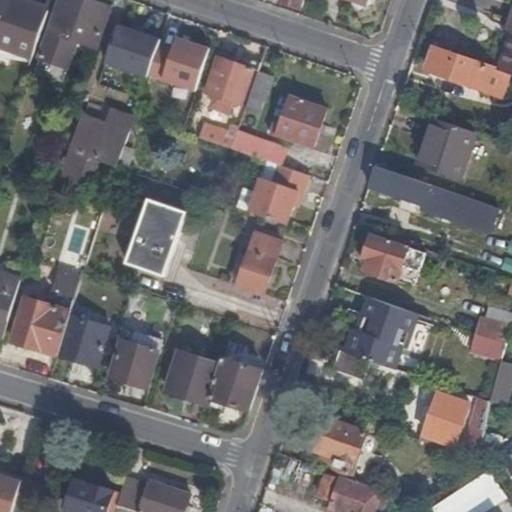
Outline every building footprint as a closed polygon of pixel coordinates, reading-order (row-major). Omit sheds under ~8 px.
[(49,13),(11,0),(0,0),(0,57),(5,59),(8,49),(34,59),(49,13)] [(96,52),(111,8),(87,0),(85,0),(82,9),(60,2),(40,62),(67,72),(76,45),(96,52)] [(169,14),(156,9),(148,35),(161,40),(169,14)] [(511,58),(511,13),(498,54),(511,58)] [(200,92),(216,45),(180,33),(164,79),(200,92)] [(267,47),(251,42),(243,66),(219,57),(207,93),(219,97),(232,102),(242,105),(253,70),(258,72),(267,47)] [(493,69),(435,49),(427,70),(441,74),(439,80),(447,82),(449,77),(502,96),(509,74),(493,69)] [(509,74),(511,75),(511,58),(498,54),(493,69),(509,74)] [(67,72),(40,62),(35,76),(62,85),(67,72)] [(274,77),(258,72),(238,133),(249,137),(262,101),(266,102),(274,77)] [(232,102),(219,97),(217,103),(230,108),(232,102)] [(327,110),(291,97),(279,135),(314,148),(327,110)] [(59,163),(53,178),(65,182),(67,179),(90,187),(99,160),(118,166),(124,148),(134,118),(110,110),(106,125),(83,117),(67,166),(59,163)] [(477,134),(437,120),(421,166),(461,180),(477,134)] [(191,121),(186,133),(201,139),(205,126),(191,121)] [(205,126),(201,139),(232,149),(236,138),(236,137),(205,126)] [(270,150),(236,138),(232,149),(269,161),(279,165),(283,166),(288,151),(272,146),(270,150)] [(133,150),(124,148),(118,166),(118,167),(126,170),(133,150)] [(279,165),(269,161),(263,178),(274,182),(279,165)] [(305,194),(311,176),(283,166),(279,165),(274,182),(263,178),(258,191),(252,211),(251,213),(288,225),(296,201),(299,192),(305,194)] [(130,171),(126,170),(118,167),(110,187),(123,191),(130,171)] [(490,232),(498,208),(378,167),(371,186),(439,210),(441,207),(453,211),(462,222),(490,232)] [(252,211),(258,191),(246,187),(239,207),(252,211)] [(302,203),(305,194),(299,192),(296,201),(302,203)] [(188,213),(151,201),(129,263),(166,276),(188,213)] [(239,287),(265,296),(284,244),(257,234),(239,287)] [(421,272),(427,253),(373,236),(365,257),(370,259),(367,270),(399,282),(405,266),(421,272)] [(71,316),(83,277),(61,271),(54,292),(58,293),(54,306),(45,303),(46,298),(39,296),(37,301),(27,298),(14,341),(59,355),(71,316)] [(350,354),(372,362),(403,373),(411,350),(415,352),(427,318),(373,299),(362,331),(358,330),(350,354)] [(511,325),(511,312),(492,307),(488,319),(511,325)] [(110,329),(71,316),(59,355),(98,368),(110,329)] [(482,317),(477,335),(478,336),(507,343),(511,325),(488,319),(482,317)] [(136,333),(133,344),(159,352),(162,341),(136,333)] [(478,336),(477,335),(471,353),(502,361),(507,343),(478,336)] [(159,352),(133,344),(124,341),(113,378),(148,388),(160,352),(159,352)] [(212,399),(223,364),(180,351),(168,391),(211,405),(212,399)] [(350,354),(342,352),(335,371),(365,382),(372,362),(350,354)] [(250,411),(264,370),(225,358),(223,364),(212,399),(250,411)] [(511,365),(502,362),(497,378),(511,382),(511,377),(511,365)] [(468,400),(467,403),(440,394),(425,435),(452,444),(451,448),(455,449),(456,445),(457,446),(472,405),(470,404),(472,401),(468,400)] [(481,399),(469,432),(484,437),(485,432),(490,402),(481,399)] [(338,459),(337,464),(335,468),(354,475),(368,433),(323,417),(312,450),(320,452),(338,459)] [(469,432),(461,454),(480,461),(484,437),(469,432)] [(318,458),(337,464),(338,459),(320,452),(318,458)] [(511,454),(502,461),(511,475),(511,454)] [(434,509),(435,511),(485,511),(507,497),(491,472),(434,509)] [(0,475),(0,511),(16,511),(20,499),(24,486),(25,483),(0,475)] [(335,501),(342,481),(327,476),(320,496),(335,501)] [(120,506),(131,510),(137,511),(187,511),(193,495),(153,481),(152,485),(129,477),(128,481),(124,493),(120,506)] [(383,491),(343,478),(342,481),(335,501),(332,510),(336,511),(375,511),(380,498),(383,491)] [(79,480),(70,511),(71,511),(110,511),(117,492),(79,480)] [(16,511),(36,511),(39,506),(43,491),(24,486),(20,499),(16,511)] [(383,511),(387,501),(380,498),(375,511),(383,511)]
